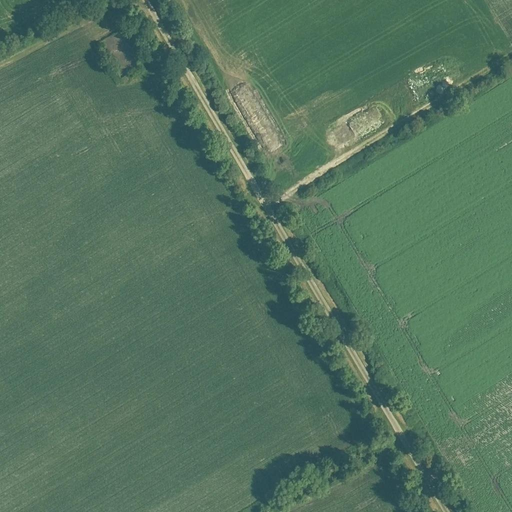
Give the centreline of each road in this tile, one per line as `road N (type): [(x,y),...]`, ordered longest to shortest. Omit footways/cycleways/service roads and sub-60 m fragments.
road 1 (residential): [(448,511),(145,0)]
road 2 (track): [(0,66),(132,0)]
